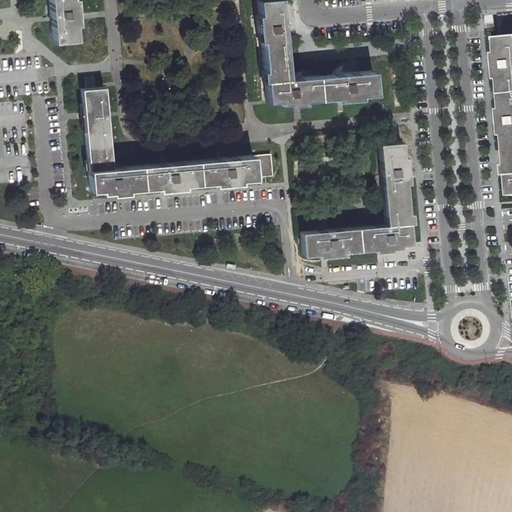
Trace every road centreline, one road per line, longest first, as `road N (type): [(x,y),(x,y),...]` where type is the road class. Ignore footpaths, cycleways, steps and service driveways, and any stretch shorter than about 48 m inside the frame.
road 1 (residential): [(402,318),(0,234)]
road 2 (unclassified): [(485,309),(457,5)]
road 3 (unclassified): [(426,8),(454,308)]
road 4 (unclassified): [(305,0),(317,17),(426,8)]
